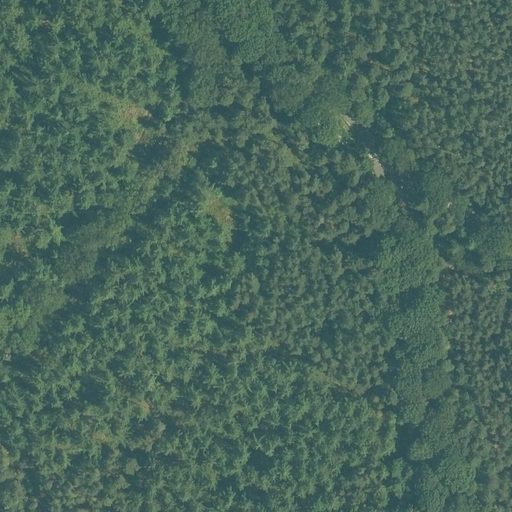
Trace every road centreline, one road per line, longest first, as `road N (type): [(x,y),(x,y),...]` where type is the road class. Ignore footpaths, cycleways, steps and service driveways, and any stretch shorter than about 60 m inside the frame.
road 1 (tertiary): [(441,511),(382,176)]
road 2 (tertiary): [(382,176),(368,142),(237,0)]
road 3 (tertiary): [(511,250),(428,186),(382,176)]
